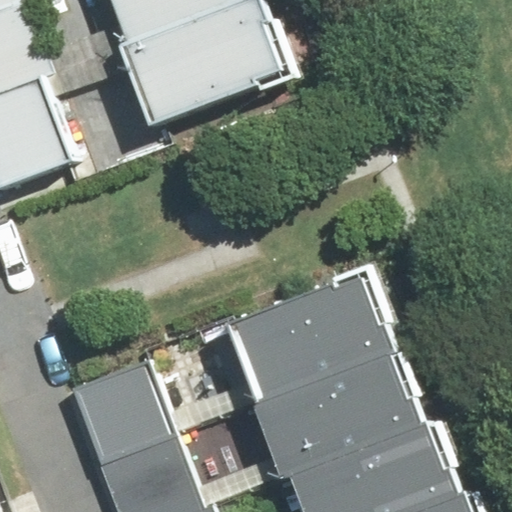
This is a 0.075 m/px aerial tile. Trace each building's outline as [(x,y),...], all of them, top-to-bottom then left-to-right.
[(0,91),(52,72),(54,72),(27,0),(18,0),(0,6),(0,91)] [(131,0),(144,33),(234,0),(131,0)] [(234,0),(144,33),(138,35),(166,111),(296,64),(272,0),(234,0)] [(0,91),(0,149),(11,179),(82,153),(52,72),(0,91)] [(270,396),(404,347),(374,265),(240,314),(270,396)] [(301,467),(430,420),(404,347),(270,396),(262,399),(288,472),(301,467)] [(182,427),(153,350),(80,378),(109,455),(182,427)] [(407,511),(470,489),(443,415),(430,420),(301,467),(317,511),(407,511)] [(176,511),(210,499),(182,427),(109,455),(130,511),(176,511)] [(492,511),(482,485),(470,489),(407,511),(492,511)] [(223,511),(218,496),(210,499),(176,511),(223,511)]
